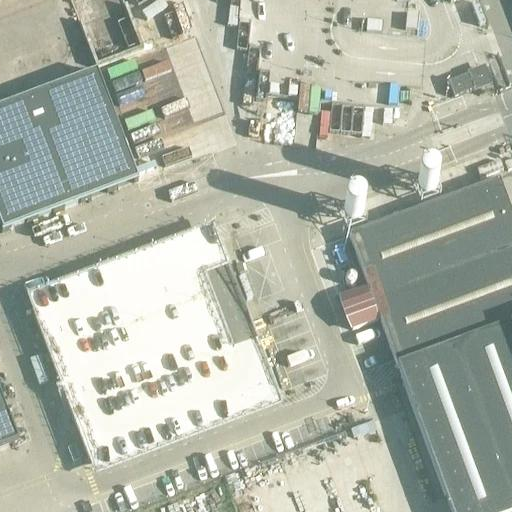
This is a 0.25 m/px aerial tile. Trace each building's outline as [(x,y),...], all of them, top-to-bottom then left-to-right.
[(447,84),(452,99),(488,86),(482,71),(447,84)] [(96,73),(0,109),(0,231),(1,234),(138,182),(96,73)] [(511,160),(510,161),(503,164),(507,173),(511,170),(511,160)] [(397,368),(509,327),(511,325),(511,220),(498,182),(349,237),(397,368)] [(219,242),(30,314),(88,465),(276,394),(219,242)] [(511,511),(511,335),(509,327),(397,368),(449,511),(511,511)] [(0,452),(17,446),(0,400),(0,452)]
